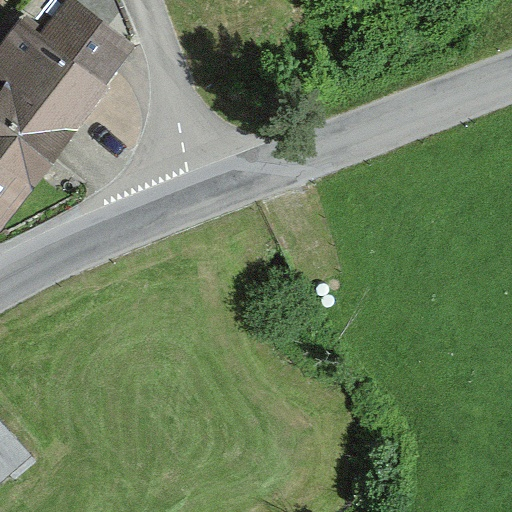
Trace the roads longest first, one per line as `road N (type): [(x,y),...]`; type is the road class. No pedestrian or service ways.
road 1 (tertiary): [(197,197),(511,74)]
road 2 (tertiary): [(0,289),(197,197)]
road 3 (unclassified): [(197,197),(175,92),(141,0)]
